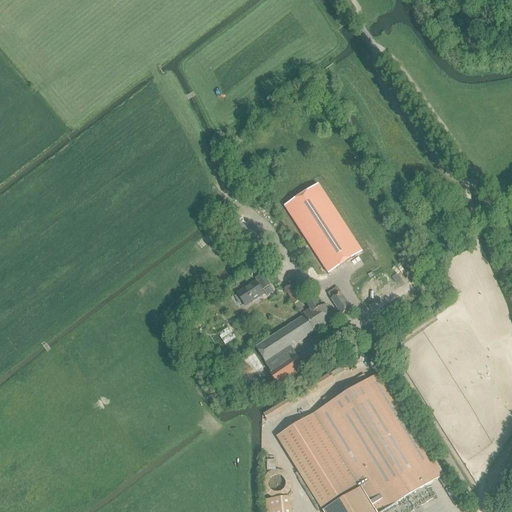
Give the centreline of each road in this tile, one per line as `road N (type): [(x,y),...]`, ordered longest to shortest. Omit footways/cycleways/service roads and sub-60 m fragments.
road 1 (unknown): [(479,251),(485,233),(457,145),(399,64),(374,46)]
road 2 (unknown): [(316,511),(278,449),(274,427),(364,368)]
